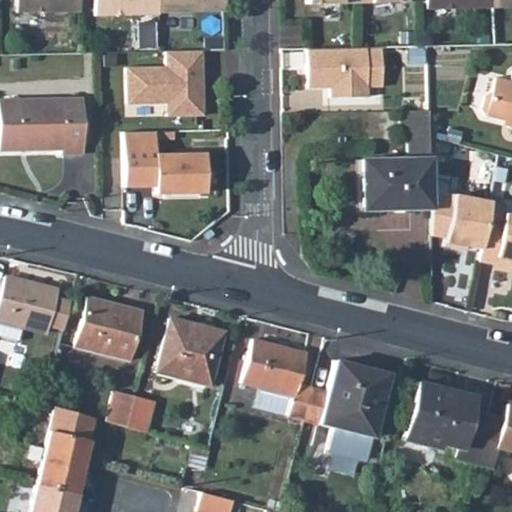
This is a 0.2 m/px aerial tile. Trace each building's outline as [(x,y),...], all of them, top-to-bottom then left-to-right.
[(14,0),(14,12),(78,11),(78,0),(14,0)] [(92,0),(93,15),(157,14),(156,12),(156,0),(92,0)] [(156,0),(156,12),(223,11),(223,0),(156,0)] [(424,0),(424,5),(424,8),(490,7),(489,0),(424,0)] [(305,49),(304,49),(304,88),(322,88),(322,84),(327,84),(328,87),(328,97),(365,97),(365,86),(380,86),(379,47),(355,48),(305,49)] [(199,85),(199,51),(163,51),(163,67),(123,68),(123,104),(163,103),(163,116),(200,115),(199,92),(198,92),(195,89),(195,85),(199,85)] [(511,83),(509,82),(493,78),(489,93),(483,96),(479,110),(483,116),(509,122),(508,126),(511,127),(511,83)] [(0,99),(0,150),(58,149),(58,154),(80,154),(79,98),(0,99)] [(406,159),(358,160),(359,210),(428,209),(427,195),(426,159),(427,136),(426,111),(398,112),(398,137),(406,137),(406,159)] [(152,132),(120,132),(120,187),(151,186),(152,194),(202,193),(201,153),(152,154),(152,132)] [(429,152),(450,154),(451,135),(431,133),(429,152)] [(428,209),(428,236),(442,239),(441,246),(458,249),(458,246),(478,250),(483,221),(487,202),(444,194),(443,198),(427,195),(428,209)] [(483,221),(478,250),(476,262),(508,268),(510,261),(511,261),(511,216),(501,214),(503,205),(487,202),(483,221)] [(0,284),(0,322),(20,328),(43,334),(45,327),(61,331),(68,301),(52,297),(54,290),(2,277),(0,284)] [(85,298),(72,347),(124,361),(137,311),(85,298)] [(167,319),(153,372),(206,386),(220,333),(167,319)] [(0,322),(0,337),(16,341),(20,328),(0,322)] [(252,408),(301,421),(302,417),(310,387),(296,383),(304,354),(249,340),(238,383),(257,388),(252,408)] [(385,375),(332,361),(324,391),(317,422),(316,424),(331,427),(325,449),(364,459),(385,375)] [(454,459),(474,464),(486,416),(467,411),(471,397),(415,382),(400,441),(436,450),(437,445),(456,449),(454,459)] [(324,391),(310,387),(302,417),(317,422),(324,391)] [(112,393),(104,422),(124,427),(131,398),(112,393)] [(151,403),(131,398),(124,427),(143,433),(151,403)] [(499,420),(486,416),(474,464),(489,468),(494,449),(511,453),(511,407),(503,405),(499,420)] [(52,407),(34,485),(73,494),(91,418),(52,407)] [(189,446),(184,466),(200,470),(205,450),(189,446)] [(34,485),(27,511),(68,511),(73,494),(34,485)] [(198,493),(193,511),(226,511),(229,501),(198,493)]
